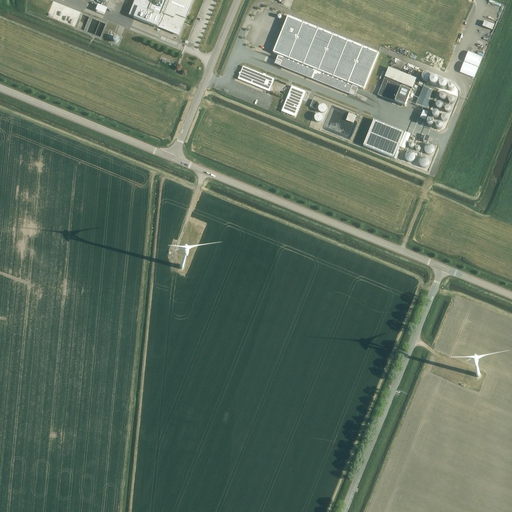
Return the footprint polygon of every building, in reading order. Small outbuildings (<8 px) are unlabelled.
[(185,19),(186,19),(193,0),(152,0),(148,11),(138,7),(133,18),(157,27),(158,27),(178,35),(185,19)] [(108,14),(110,7),(100,5),(98,11),(108,14)] [(315,81),(333,35),(288,16),(273,53),(279,55),(275,64),(315,81)] [(496,30),(498,24),(488,21),(486,27),(496,30)] [(333,35),(315,81),(355,97),(359,88),(364,90),(379,53),(333,35)] [(482,57),(468,52),(464,62),(478,67),(482,57)] [(478,68),(464,62),(460,72),(474,78),(478,68)] [(274,85),(276,80),(243,67),(238,79),(269,92),(272,84),(274,85)] [(378,95),(405,107),(413,88),(385,77),(378,95)] [(282,112),(295,117),(306,92),(292,87),(282,112)] [(432,90),(424,87),(417,104),(427,108),(431,99),(429,99),(432,90)] [(319,102),(313,100),(310,107),(316,109),(319,102)] [(319,111),(319,112),(320,112),(320,113),(321,113),(322,114),(323,114),(324,114),(324,113),(325,113),(326,113),(327,112),(327,111),(327,110),(328,109),(328,108),(327,108),(327,107),(326,106),(326,105),(325,105),(324,105),(323,104),(323,105),(322,105),(321,105),(320,105),(320,106),(319,106),(319,107),(319,108),(318,109),(318,110),(319,110),(319,111)] [(346,120),(353,123),(356,116),(349,113),(346,120)] [(315,120),(315,121),(316,121),(316,122),(317,123),(318,123),(319,123),(320,123),(321,123),(322,122),(323,121),(323,120),(324,120),(324,119),(324,118),(324,117),(323,117),(323,116),(322,115),(321,114),(320,114),(319,114),(318,114),(317,114),(317,115),(316,115),(316,116),(315,116),(315,117),(315,118),(315,119),(315,120)] [(405,133),(374,120),(364,146),(396,159),(399,152),(398,152),(405,133)] [(425,151),(425,152),(426,153),(426,154),(427,154),(427,155),(428,155),(429,155),(430,155),(431,155),(432,154),(433,154),(434,153),(434,152),(434,151),(435,151),(435,150),(435,149),(434,149),(434,148),(434,147),(433,147),(433,146),(432,146),(431,145),(430,145),(429,145),(428,145),(427,145),(427,146),(426,146),(426,147),(425,147),(425,148),(425,149),(425,150),(425,151)] [(405,159),(406,159),(406,160),(406,161),(407,161),(408,162),(409,162),(410,162),(411,162),(412,162),(413,162),(414,161),(414,160),(415,160),(415,159),(415,158),(415,157),(415,156),(415,155),(415,154),(414,154),(414,153),(413,153),(412,153),(412,152),(411,152),(410,152),(409,152),(408,153),(407,153),(407,154),(406,154),(406,155),(405,156),(405,157),(405,158),(405,159)] [(420,164),(420,165),(420,166),(421,167),(422,167),(423,168),(424,168),(425,168),(426,168),(427,167),(428,166),(429,166),(429,165),(429,164),(429,163),(429,162),(429,161),(429,160),(428,160),(428,159),(427,159),(426,158),(425,158),(424,158),(423,158),(422,158),(422,159),(421,159),(421,160),(420,160),(420,161),(420,162),(419,162),(419,163),(419,164),(420,164)]
